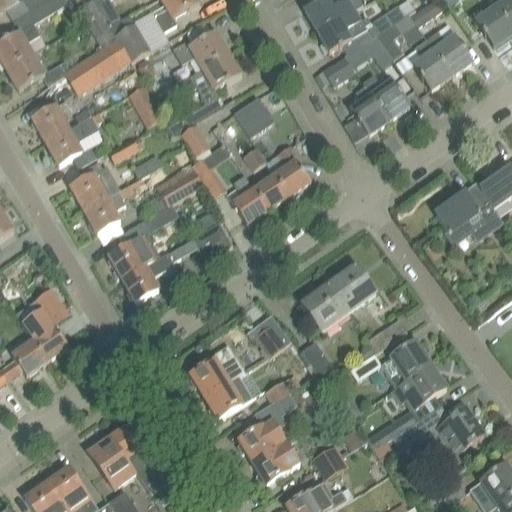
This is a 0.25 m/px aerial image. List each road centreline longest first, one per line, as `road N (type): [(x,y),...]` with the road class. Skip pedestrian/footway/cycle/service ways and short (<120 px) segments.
road 1 (residential): [(126,370),(367,200)]
road 2 (residential): [(126,370),(0,147)]
road 3 (residential): [(511,395),(367,200)]
road 4 (residential): [(367,200),(244,0)]
road 5 (residential): [(367,200),(511,96)]
road 6 (residential): [(234,511),(126,370)]
road 7 (residential): [(0,460),(126,370)]
